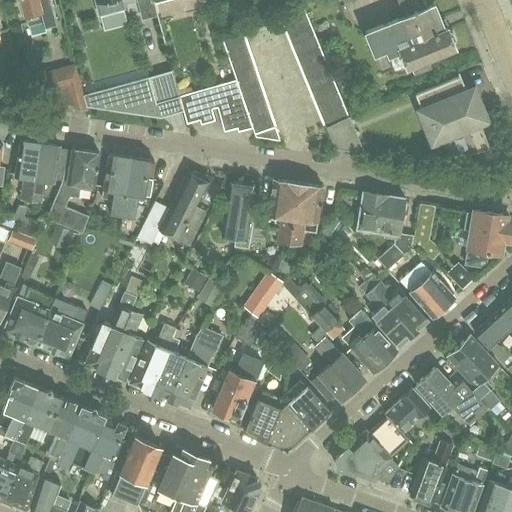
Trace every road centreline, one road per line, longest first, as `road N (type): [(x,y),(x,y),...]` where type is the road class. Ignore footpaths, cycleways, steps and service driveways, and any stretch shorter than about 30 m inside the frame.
road 1 (residential): [(511,195),(0,119)]
road 2 (residential): [(0,351),(292,473)]
road 3 (residential): [(292,473),(511,262)]
